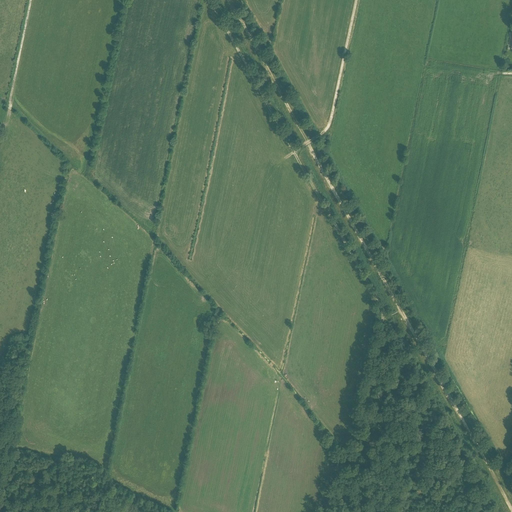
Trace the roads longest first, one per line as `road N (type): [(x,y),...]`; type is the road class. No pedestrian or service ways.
road 1 (track): [(511,511),(398,311)]
road 2 (track): [(340,511),(381,317)]
road 3 (track): [(398,311),(304,142)]
road 4 (track): [(381,317),(291,149)]
road 5 (track): [(291,149),(209,0)]
road 6 (track): [(304,142),(228,0)]
road 7 (track): [(304,142),(330,121),(354,0)]
